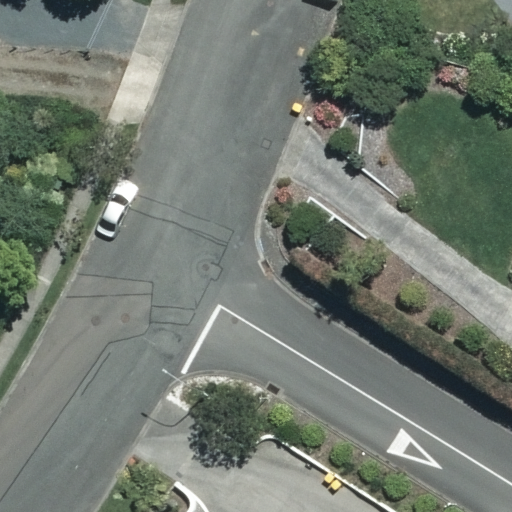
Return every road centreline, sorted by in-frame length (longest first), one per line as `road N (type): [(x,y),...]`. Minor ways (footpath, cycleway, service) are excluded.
road 1 (residential): [(155,264),(511,484)]
road 2 (residential): [(155,264),(264,0)]
road 3 (residential): [(14,511),(155,264)]
